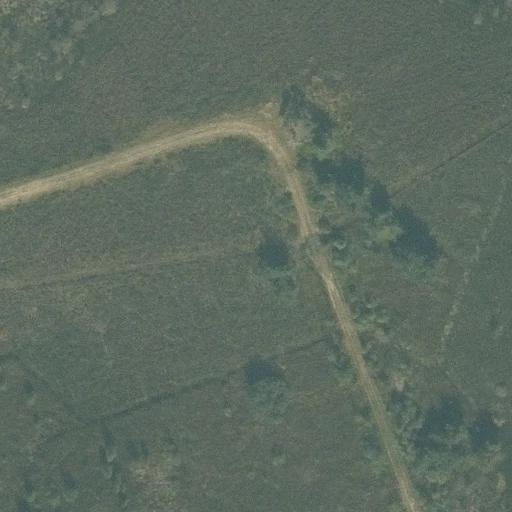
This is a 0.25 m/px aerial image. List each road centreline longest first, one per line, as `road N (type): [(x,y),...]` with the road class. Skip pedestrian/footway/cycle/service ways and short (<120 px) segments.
road 1 (track): [(0,192),(218,129),(261,132),(278,153),(410,511)]
road 2 (track): [(511,115),(314,246)]
